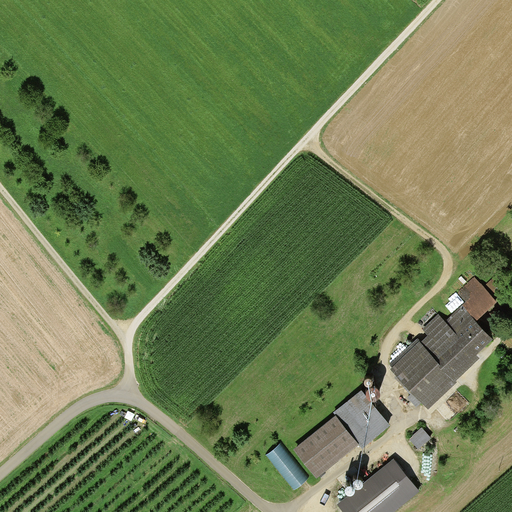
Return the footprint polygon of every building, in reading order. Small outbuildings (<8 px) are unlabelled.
[(482,287),(491,296),(506,281),(498,272),(482,287)] [(463,306),(473,317),(492,298),(491,296),(482,287),(472,277),(456,293),(466,303),(463,306)] [(425,332),(389,366),(422,401),(491,335),(473,317),(463,306),(444,324),(435,315),(421,328),(425,332)] [(359,390),(332,412),(334,414),(356,441),(360,446),(387,424),(359,390)] [(314,475),(356,441),(334,414),(292,447),(314,475)] [(417,425),(405,436),(410,442),(422,455),(434,444),(417,425)] [(400,451),(410,442),(405,436),(402,432),(391,442),(400,451)] [(278,444),(264,455),(291,488),(305,477),(278,444)] [(345,511),(398,511),(423,494),(398,458),(362,484),(364,487),(340,504),(345,511)]
